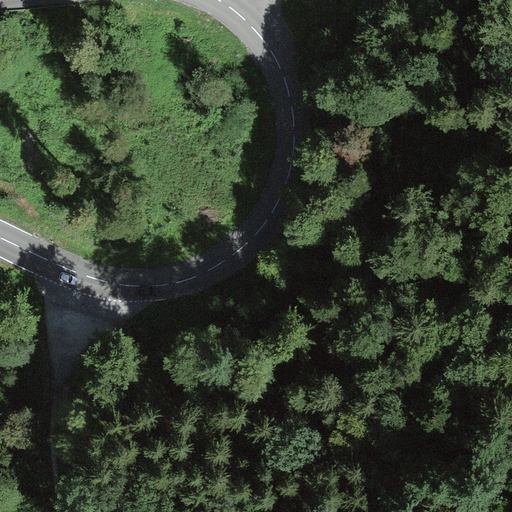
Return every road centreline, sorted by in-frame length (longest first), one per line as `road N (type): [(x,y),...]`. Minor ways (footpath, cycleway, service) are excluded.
road 1 (secondary): [(218,0),(262,37),(292,111),(289,172),(261,228),(204,271),(146,284),(105,281),(0,238)]
road 2 (track): [(65,511),(53,441),(82,273)]
